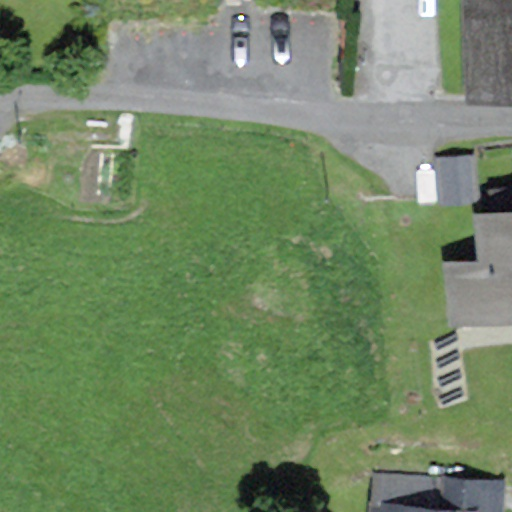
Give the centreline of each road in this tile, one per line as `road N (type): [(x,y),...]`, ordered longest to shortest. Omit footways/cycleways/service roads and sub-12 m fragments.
road 1 (unclassified): [(0,98),(376,119)]
road 2 (unclassified): [(376,119),(511,119)]
